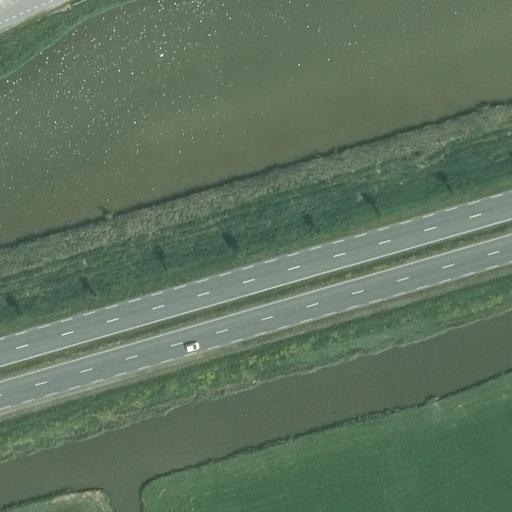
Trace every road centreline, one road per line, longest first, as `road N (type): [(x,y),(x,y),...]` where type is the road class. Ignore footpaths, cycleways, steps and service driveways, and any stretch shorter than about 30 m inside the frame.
road 1 (primary): [(511,204),(0,354)]
road 2 (primary): [(0,396),(511,247)]
